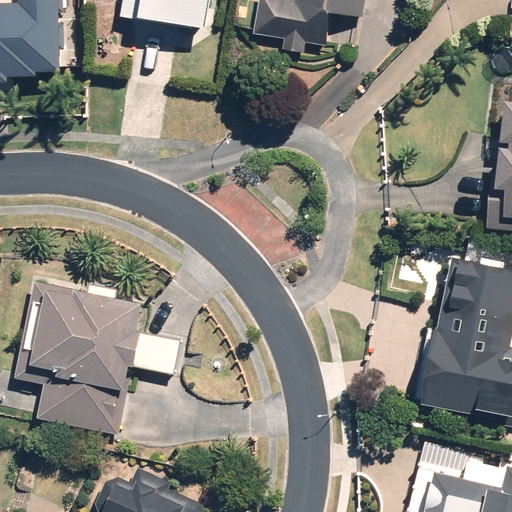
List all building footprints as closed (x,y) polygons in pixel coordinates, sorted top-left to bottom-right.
[(58,78),(59,0),(18,0),(18,7),(0,6),(0,89),(7,90),(7,83),(36,84),(36,78),(58,78)] [(206,32),(210,0),(141,0),(138,22),(206,32)] [(256,0),(252,36),(283,40),(282,54),(303,57),(305,43),(347,48),(350,19),(367,21),(369,0),(256,0)] [(511,102),(501,101),(496,175),(493,174),(489,230),(511,231),(511,102)] [(511,352),(510,352),(511,341),(511,272),(450,260),(422,405),(511,422),(511,352)] [(145,308),(32,286),(14,379),(44,385),(37,422),(120,438),(145,308)] [(208,511),(209,511),(170,492),(173,486),(138,468),(129,486),(112,477),(94,511),(208,511)] [(511,511),(511,470),(508,470),(503,492),(433,478),(426,511),(511,511)]
